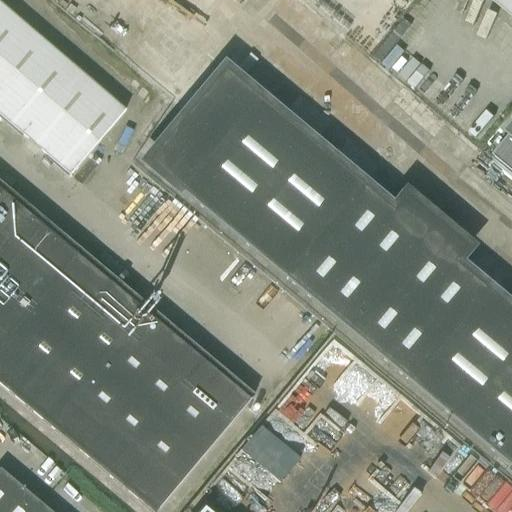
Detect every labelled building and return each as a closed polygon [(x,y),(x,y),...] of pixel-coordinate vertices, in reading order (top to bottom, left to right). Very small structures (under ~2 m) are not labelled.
[(511,0),(489,0),(511,18),(511,0)] [(0,118),(69,178),(125,113),(0,6),(0,118)] [(403,198),(390,213),(222,71),(145,163),(511,473),(511,316),(451,265),(463,249),(403,198)] [(160,102),(135,140),(142,144),(167,106),(160,102)] [(511,128),(508,133),(511,136),(494,158),(511,172),(511,128)] [(0,385),(150,511),(155,511),(252,397),(0,185),(0,385)] [(45,511),(0,473),(0,511),(45,511)]
